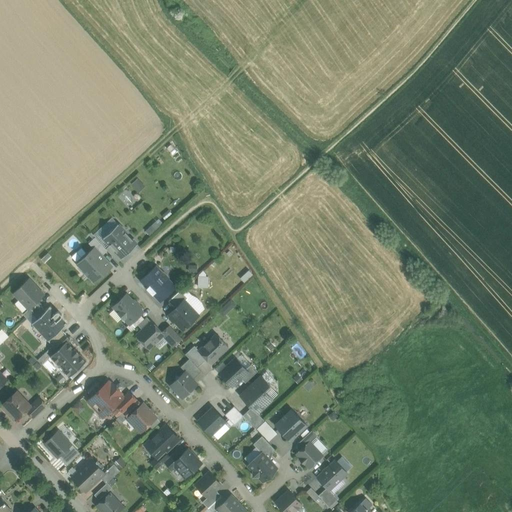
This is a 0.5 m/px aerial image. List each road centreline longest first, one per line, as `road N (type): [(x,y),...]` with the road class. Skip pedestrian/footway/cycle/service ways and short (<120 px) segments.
road 1 (track): [(234,232),(414,71),(476,0)]
road 2 (residential): [(102,367),(140,376),(239,477),(260,511)]
road 3 (residential): [(79,314),(200,203),(214,204),(234,232)]
